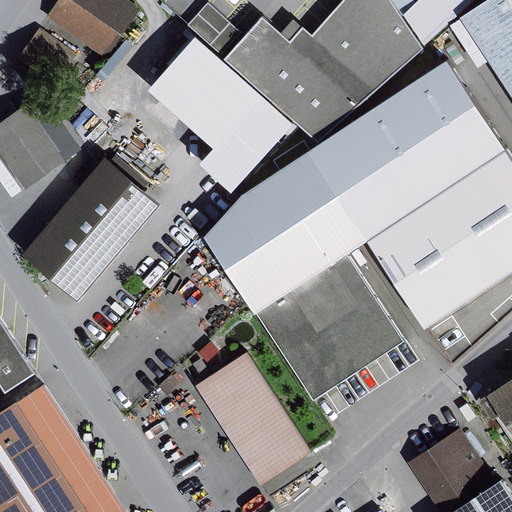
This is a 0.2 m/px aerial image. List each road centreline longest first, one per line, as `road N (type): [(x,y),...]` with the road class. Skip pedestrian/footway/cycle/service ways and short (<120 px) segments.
road 1 (unclassified): [(0,248),(170,511)]
road 2 (residential): [(511,331),(308,511)]
